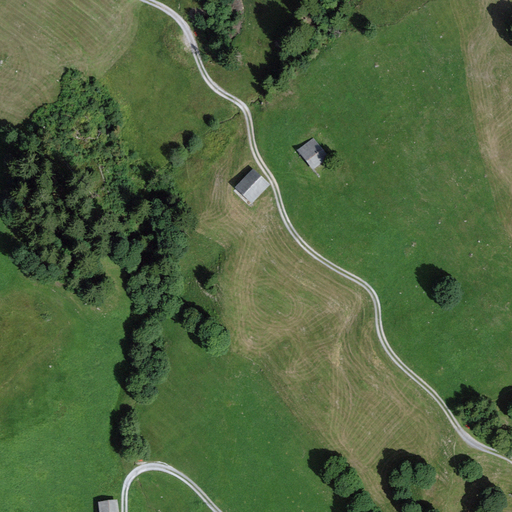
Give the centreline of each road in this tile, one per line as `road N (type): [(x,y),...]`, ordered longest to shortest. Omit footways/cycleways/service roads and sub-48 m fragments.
road 1 (track): [(143,0),(179,21),(205,77),(243,105),(254,155),(293,236),(371,293),(385,348),(467,442),(511,461)]
road 2 (track): [(216,511),(179,476),(151,466),(123,485),(122,511)]
